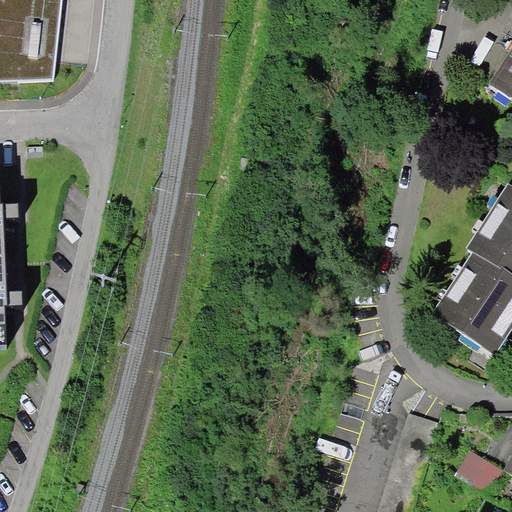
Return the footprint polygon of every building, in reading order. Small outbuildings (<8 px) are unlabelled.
[(61,0),(0,0),(0,82),(53,79),(61,0)] [(511,61),(492,93),(511,106),(511,61)] [(0,345),(8,345),(5,296),(9,296),(5,220),(2,220),(0,175),(0,345)] [(511,199),(474,259),(511,283),(511,199)] [(511,342),(511,285),(478,265),(439,326),(499,363),(511,342)] [(414,511),(440,428),(408,418),(379,511),(414,511)]
